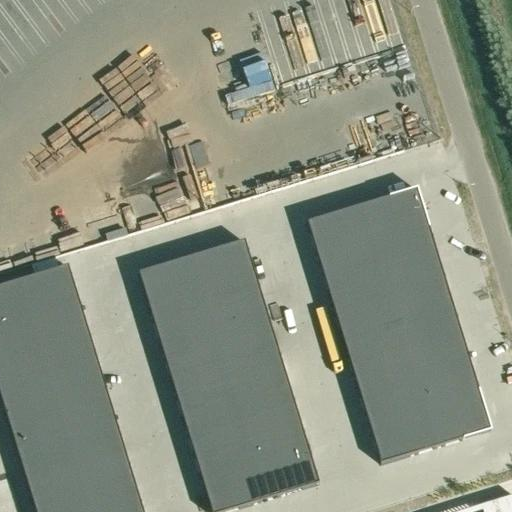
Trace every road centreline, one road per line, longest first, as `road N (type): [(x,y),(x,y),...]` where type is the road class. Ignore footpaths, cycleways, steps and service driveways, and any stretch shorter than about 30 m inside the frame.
road 1 (unclassified): [(511,278),(425,0)]
road 2 (track): [(511,137),(469,0)]
